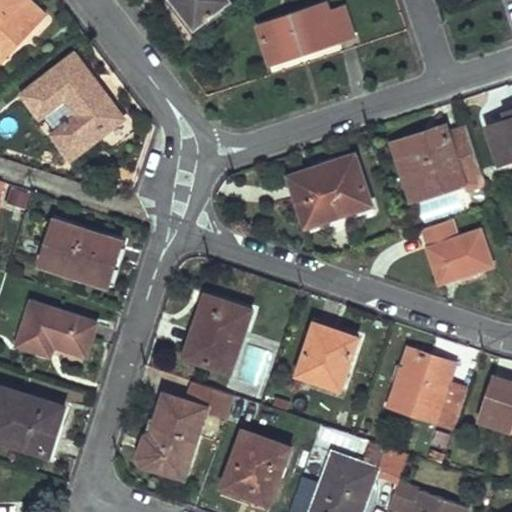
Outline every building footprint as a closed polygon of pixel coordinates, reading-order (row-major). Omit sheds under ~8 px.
[(0,0),(0,64),(1,66),(42,23),(19,0),(0,0)] [(49,18),(30,0),(19,0),(42,23),(49,18)] [(228,0),(171,0),(195,28),(230,2),(228,0)] [(327,8),(260,29),(271,63),(351,37),(342,11),(330,15),(327,8)] [(122,119),(76,59),(29,94),(45,115),(68,99),(81,115),(59,132),(75,154),(122,119)] [(509,120),(489,127),(502,163),(511,159),(511,109),(507,111),(509,120)] [(446,126),(394,143),(413,201),(465,183),(446,126)] [(355,154),(288,177),(306,227),(374,204),(355,154)] [(450,219),(422,228),(441,284),(493,266),(480,231),(458,239),(450,219)] [(123,245),(54,222),(42,264),(110,286),(123,245)] [(231,370),(252,310),(208,295),(198,326),(200,327),(190,357),(231,370)] [(99,324),(33,303),(19,346),(51,357),(55,341),(62,343),(61,348),(88,356),(99,324)] [(358,339),(316,324),(299,373),(341,389),(358,339)] [(456,364),(410,348),(391,405),(456,427),(470,388),(450,381),(456,364)] [(511,381),(496,375),(480,420),(511,430),(511,381)] [(186,403),(165,396),(154,434),(148,435),(141,457),(143,464),(187,477),(207,411),(229,419),(237,396),(194,381),(186,403)] [(71,411),(2,388),(0,393),(0,434),(25,443),(24,448),(48,455),(57,426),(64,429),(71,411)] [(25,443),(0,434),(0,445),(54,463),(64,429),(57,426),(48,455),(24,448),(25,443)] [(379,468),(387,445),(342,430),(334,451),(379,468)] [(260,445),(241,438),(224,487),(252,498),(250,506),(263,511),(267,511),(290,448),(264,438),(260,445)] [(363,511),(379,468),(334,451),(311,511),(363,511)] [(467,511),(470,507),(400,481),(390,507),(404,511),(467,511)]
